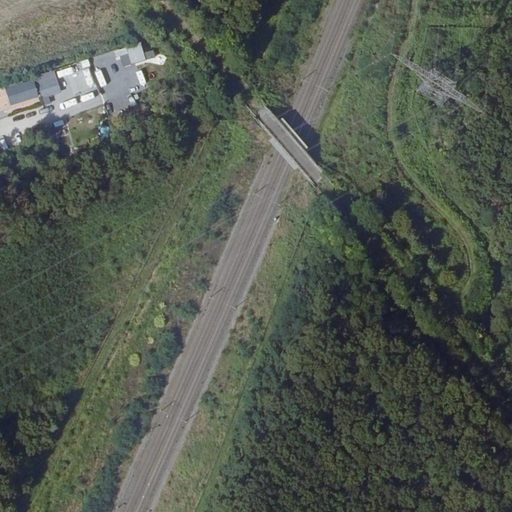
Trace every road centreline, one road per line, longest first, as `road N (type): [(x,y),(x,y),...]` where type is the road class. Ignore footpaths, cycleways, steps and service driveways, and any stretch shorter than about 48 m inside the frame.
road 1 (track): [(448,326),(474,284),(475,254),(406,176),(387,118),(417,0)]
road 2 (track): [(318,180),(511,399)]
road 3 (track): [(318,180),(163,0)]
